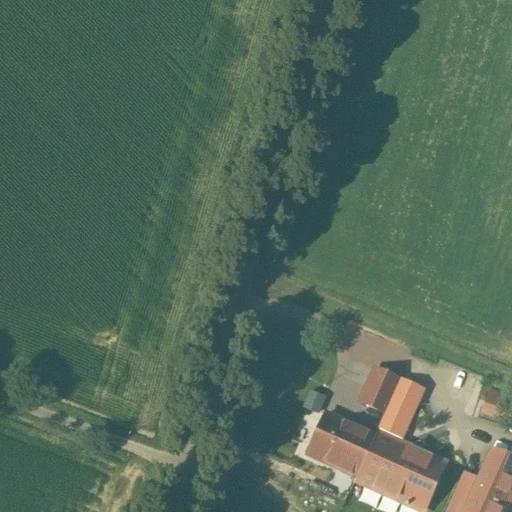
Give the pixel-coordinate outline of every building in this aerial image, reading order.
[(400,383),(374,371),(360,404),(385,416),(400,383)] [(511,419),(511,402),(492,396),(487,411),(511,420),(511,419)] [(374,438),(327,418),(309,457),(357,478),(357,479),(375,439),(374,438)] [(444,467),(375,436),(374,438),(375,439),(357,479),(357,478),(356,481),(423,511),(444,467)] [(511,462),(493,454),(467,511),(507,511),(511,502),(511,462)]
